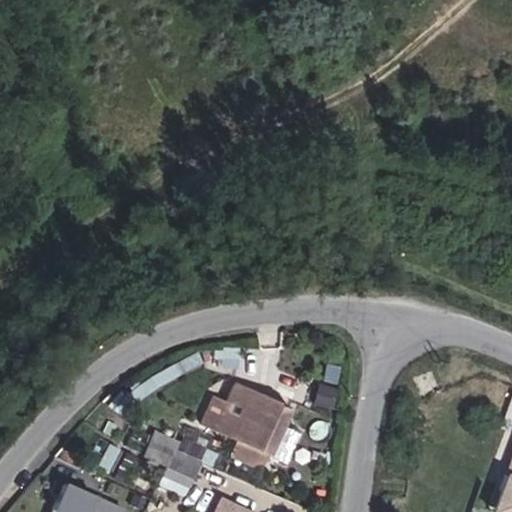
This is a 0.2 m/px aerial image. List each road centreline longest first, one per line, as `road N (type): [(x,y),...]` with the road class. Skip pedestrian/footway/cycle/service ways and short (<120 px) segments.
road 1 (residential): [(0,499),(43,442),(144,349),(324,315),(377,318)]
road 2 (residential): [(377,318),(360,511)]
road 3 (residential): [(377,318),(511,343)]
